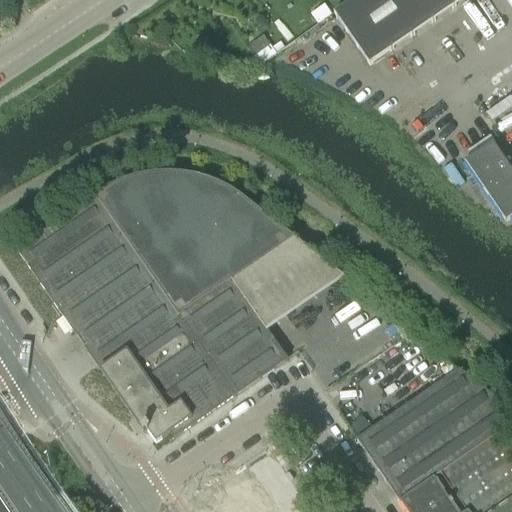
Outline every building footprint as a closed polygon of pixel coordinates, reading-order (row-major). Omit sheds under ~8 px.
[(369,67),(465,0),(355,0),(333,15),(369,67)] [(324,5),(310,15),(318,26),(331,16),(324,5)] [(263,37),(246,48),(252,58),(269,46),(263,37)] [(511,218),(511,172),(493,144),(494,143),(490,137),(472,149),(477,155),(465,163),(505,223),(511,218)] [(116,184),(95,197),(173,309),(226,272),(283,232),(229,190),(214,182),(197,176),(178,172),(158,172),(124,180),(116,184)] [(173,309),(95,197),(17,251),(144,435),(147,433),(155,445),(170,435),(173,440),(288,360),(268,331),(226,272),(173,309)] [(399,503),(511,424),(511,413),(459,371),(356,441),(399,503)] [(511,424),(399,503),(400,505),(400,506),(403,511),(491,511),(511,498),(511,424)] [(220,511),(258,511),(249,495),(220,511)] [(511,511),(511,498),(491,511),(511,511)]
